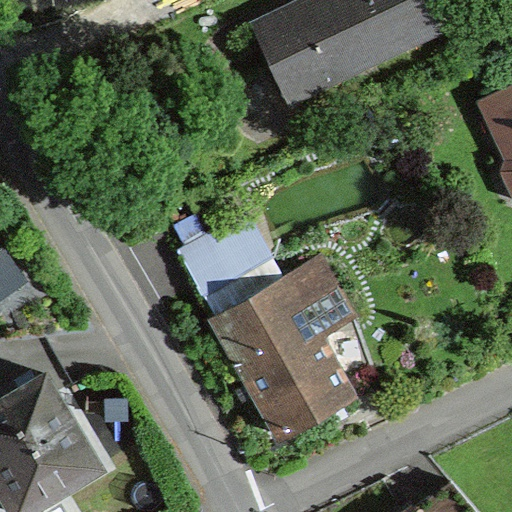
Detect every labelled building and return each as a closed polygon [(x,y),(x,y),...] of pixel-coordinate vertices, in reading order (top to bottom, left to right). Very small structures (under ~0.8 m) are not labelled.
[(294,86),(438,19),(429,0),(287,0),(260,13),(278,50),(294,86)] [(511,85),(490,97),(511,139),(511,162),(511,163),(511,85)] [(28,272),(8,249),(0,256),(0,291),(2,294),(28,272)] [(302,332),(273,280),(217,311),(261,388),(284,431),(355,391),(316,324),(302,332)] [(77,417),(47,369),(0,397),(0,466),(22,503),(100,456),(77,417)] [(487,511),(457,475),(433,492),(448,511),(487,511)] [(448,511),(433,492),(406,511),(448,511)]
